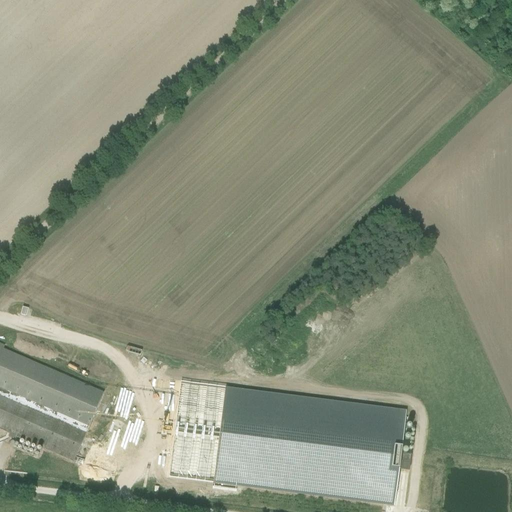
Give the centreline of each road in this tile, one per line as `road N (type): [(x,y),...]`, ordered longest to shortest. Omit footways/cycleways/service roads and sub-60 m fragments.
road 1 (track): [(284,0),(0,269)]
road 2 (unclassified): [(208,511),(0,485)]
